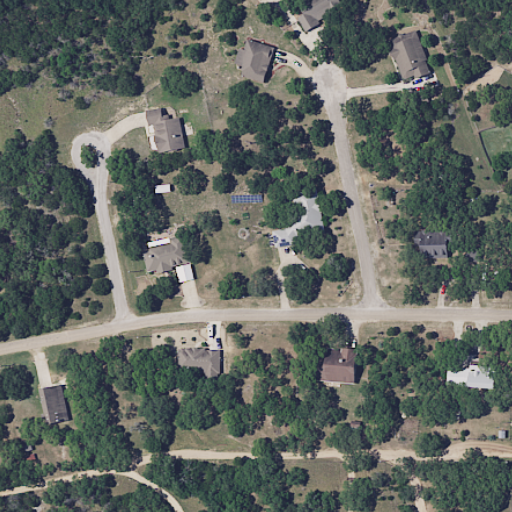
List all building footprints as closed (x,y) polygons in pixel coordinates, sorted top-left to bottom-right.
[(304,32),(341,7),(337,0),(304,0),(298,5),(303,13),(295,19),(304,32)] [(429,73),(415,30),(393,37),(395,43),(388,45),(400,83),(429,73)] [(234,66),(241,68),(239,77),(262,84),(273,48),(242,39),(234,66)] [(183,149),(178,116),(161,119),(160,108),(147,110),(154,153),(183,149)] [(316,188),(291,192),(296,225),(271,229),(274,245),(324,238),(316,188)] [(413,232),(413,257),(446,257),(446,232),(413,232)] [(189,265),(183,236),(140,244),(146,273),(189,265)] [(353,382),(353,347),(321,347),(321,381),(353,382)] [(218,381),(218,349),(177,349),(177,370),(202,370),(202,381),(218,381)] [(446,386),(492,388),(493,369),(446,367),(446,386)] [(67,420),(59,385),(37,390),(44,425),(67,420)]
